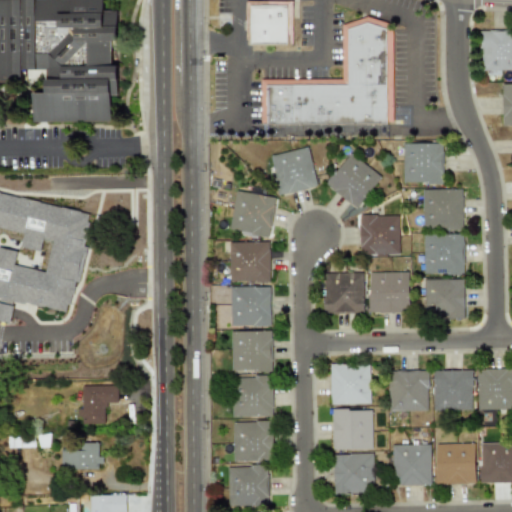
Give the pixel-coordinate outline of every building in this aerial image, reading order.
[(112,122),(112,79),(118,79),(118,66),(111,66),(111,41),(118,41),(118,11),(105,11),(104,0),(0,0),(0,82),(25,83),(25,70),(47,70),(47,93),(34,93),(34,122),(112,122)] [(292,1),(246,0),(246,44),(291,45),(292,1)] [(260,124),(392,124),(392,21),(342,21),(342,79),(260,79),(260,124)] [(511,70),(511,30),(480,30),(480,72),(500,73),(500,70),(511,70)] [(511,124),(511,84),(501,85),(502,125),(511,124)] [(402,183),(442,183),(441,142),(401,143),(402,183)] [(316,186),(307,147),(269,155),(278,194),(316,186)] [(326,187),(359,208),(380,173),(346,153),(326,187)] [(463,228),(462,188),(421,189),(422,228),(463,228)] [(229,230),(268,235),(273,196),(234,191),(229,230)] [(92,213),(0,193),(0,320),(11,323),(16,301),(69,312),(76,281),(82,283),(90,247),(85,246),(92,213)] [(399,255),(398,215),(359,215),(359,255),(399,255)] [(422,234),(423,274),(463,273),(462,233),(422,234)] [(269,281),(269,241),(228,242),(229,281),(269,281)] [(369,312),(409,312),(408,271),(369,272),(369,312)] [(363,312),(362,272),(323,273),(324,313),(363,312)] [(422,279),(423,317),(463,317),(463,279),(422,279)] [(270,287),(230,286),(229,325),(269,326),(270,287)] [(230,331),(231,371),(271,370),(270,330),(230,331)] [(370,403),(368,363),(329,365),(330,404),(370,403)] [(511,368),(476,369),(477,409),(511,408),(511,368)] [(428,410),(427,370),(387,370),(388,411),(428,410)] [(472,410),(472,370),(432,370),(433,410),(472,410)] [(272,416),(271,376),(231,377),(232,417),(272,416)] [(118,385),(82,386),(82,408),(78,408),(78,417),(84,417),(84,425),(106,424),(106,403),(118,403),(118,385)] [(372,449),(371,409),(331,410),(332,450),(372,449)] [(272,460),(271,421),(232,422),(233,461),(272,460)] [(62,449),(62,469),(100,470),(101,443),(80,442),(79,449),(62,449)] [(480,483),(511,482),(511,442),(479,443),(480,483)] [(435,443),(435,483),(475,483),(474,443),(435,443)] [(392,445),(392,485),(430,484),(430,444),(392,445)] [(333,492),(373,493),(373,454),(333,453),(333,492)] [(228,505),(267,505),(266,466),(227,466),(228,505)] [(90,511),(126,511),(126,495),(90,495),(90,511)]
